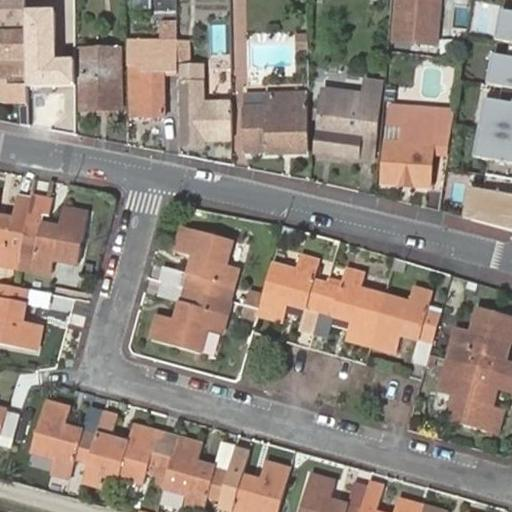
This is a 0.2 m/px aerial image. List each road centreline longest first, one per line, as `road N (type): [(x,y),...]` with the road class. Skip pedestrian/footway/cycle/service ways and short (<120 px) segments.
road 1 (residential): [(154,174),(100,369),(511,487)]
road 2 (residential): [(511,259),(154,174)]
road 3 (residential): [(154,174),(0,146)]
